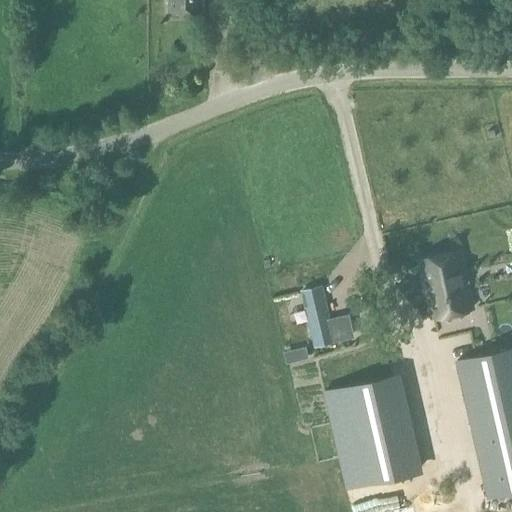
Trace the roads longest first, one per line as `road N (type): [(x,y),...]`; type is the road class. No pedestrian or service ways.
road 1 (unclassified): [(0,159),(51,158),(135,138),(296,78),(419,66),(511,70)]
road 2 (track): [(333,75),(371,241),(424,329),(463,511)]
road 3 (track): [(0,443),(78,292),(136,157),(135,138)]
